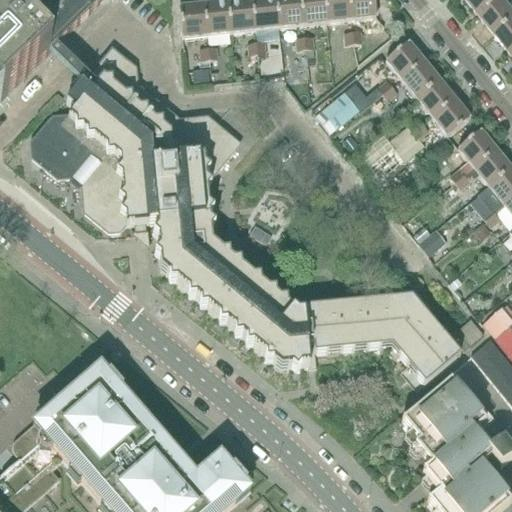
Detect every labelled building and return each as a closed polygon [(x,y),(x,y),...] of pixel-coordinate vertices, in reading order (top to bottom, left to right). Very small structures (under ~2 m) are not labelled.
[(106,0),(7,0),(0,7),(0,104),(51,55),(62,44),(106,0)] [(278,34),(302,31),(298,0),(293,0),(274,2),(278,34)] [(298,0),(302,31),(326,29),(322,0),(298,0)] [(322,0),(326,29),(350,26),(347,0),(322,0)] [(376,12),(374,11),(372,0),(347,0),(350,26),(375,23),(375,20),(377,18),(376,12)] [(479,20),(502,1),(504,0),(465,0),(464,1),(479,20)] [(495,39),(511,24),(511,13),(502,1),(479,20),(495,39)] [(254,37),(278,34),(274,2),(250,5),(254,37)] [(230,39),(254,37),(250,5),(227,7),(230,39)] [(206,42),(230,39),(227,7),(202,10),(206,42)] [(181,44),(206,42),(202,10),(178,13),(181,44)] [(510,58),(511,56),(511,24),(495,39),(510,58)] [(351,38),(352,50),(361,49),(359,37),(351,38)] [(344,51),(352,50),(351,38),(343,39),(344,51)] [(303,43),(304,55),(313,55),(312,42),(303,43)] [(296,56),(304,55),(303,43),(295,44),(296,56)] [(400,85),(423,66),(408,47),(385,66),(400,85)] [(255,49),(256,61),(259,84),(269,83),(267,59),(265,59),(263,48),(255,49)] [(248,62),(256,61),(255,49),(247,50),(248,62)] [(128,82),(136,73),(111,52),(92,74),(83,85),(65,107),(74,114),(68,121),(51,122),(30,148),(31,163),(57,184),(72,182),(82,191),(84,217),(108,237),(118,237),(122,232),(122,233),(123,231),(155,228),(159,275),(279,375),(308,372),(307,359),(390,351),(423,391),(459,360),(423,318),(430,312),(414,293),(390,296),(390,304),(301,313),(302,319),(297,319),(211,248),(205,183),(212,182),(234,156),(233,144),(206,121),(197,122),(182,124),(178,128),(172,124),(175,121),(128,82)] [(207,54),(209,66),(216,65),(215,53),(207,54)] [(200,67),(209,66),(207,54),(199,55),(200,67)] [(416,104),(439,85),(423,66),(400,85),(416,104)] [(431,123),(454,104),(439,85),(416,104),(431,123)] [(382,101),(391,93),(386,86),(376,94),(382,101)] [(391,93),(382,101),(387,107),(396,99),(391,93)] [(344,99),(315,123),(328,139),(357,115),(344,99)] [(447,142),(470,123),(454,104),(431,123),(447,142)] [(413,138),(422,131),(416,124),(407,132),(413,138)] [(422,131),(413,138),(417,144),(427,137),(422,131)] [(472,174),(496,155),(480,136),(456,154),(472,174)] [(488,192),(511,174),(496,155),(472,174),(488,192)] [(503,211),(511,203),(511,175),(511,174),(488,192),(503,211)] [(454,190),(464,182),(458,175),(448,182),(454,190)] [(464,182),(454,190),(459,195),(468,188),(464,182)] [(511,222),(511,203),(503,211),(511,222)] [(485,227),(494,220),(489,213),(479,220),(485,227)] [(494,220),(485,227),(490,233),(499,225),(494,220)] [(427,262),(445,248),(436,236),(418,250),(427,262)] [(511,328),(500,314),(482,329),(494,343),(507,333),(511,328)] [(470,351),(483,340),(469,325),(457,336),(470,351)] [(511,338),(507,333),(494,343),(511,365),(511,338)] [(489,345),(470,361),(477,370),(496,354),(489,345)] [(503,363),(496,354),(477,370),(484,379),(503,363)] [(510,371),(503,363),(484,379),(491,388),(510,371)] [(511,384),(511,373),(510,371),(491,388),(498,396),(511,384)] [(0,511),(25,511),(53,487),(46,478),(61,467),(100,511),(225,511),(227,511),(228,511),(230,511),(244,499),(216,465),(191,486),(97,377),(60,408),(66,416),(53,427),(58,433),(33,455),(11,474),(0,483),(0,511)] [(511,399),(511,384),(498,396),(505,405),(511,399)] [(472,437),(484,427),(449,385),(403,424),(402,424),(401,425),(411,437),(415,433),(422,442),(418,446),(426,456),(422,459),(431,469),(424,475),(423,474),(422,475),(438,495),(428,505),(428,504),(426,505),(431,511),(503,511),(510,507),(476,467),(487,458),(499,472),(511,461),(511,455),(502,443),(501,444),(498,441),(493,439),(484,438),(480,439),(476,442),(472,437)]
